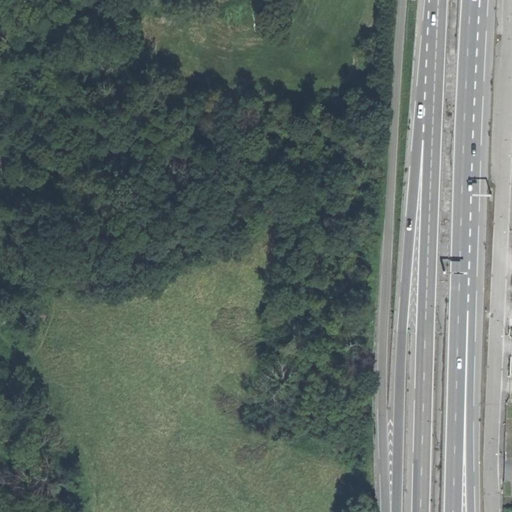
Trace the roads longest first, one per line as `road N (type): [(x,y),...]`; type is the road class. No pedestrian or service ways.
road 1 (unclassified): [(402,0),(382,352),(385,511)]
road 2 (unclassified): [(493,511),(510,0)]
road 3 (trunk): [(431,137),(416,157),(397,511)]
road 4 (trunk): [(431,137),(420,511)]
road 5 (trunk): [(458,317),(469,0)]
road 6 (trunk): [(470,511),(471,354),(458,317)]
road 7 (trunk): [(453,511),(458,317)]
road 8 (trunk): [(438,0),(431,137)]
